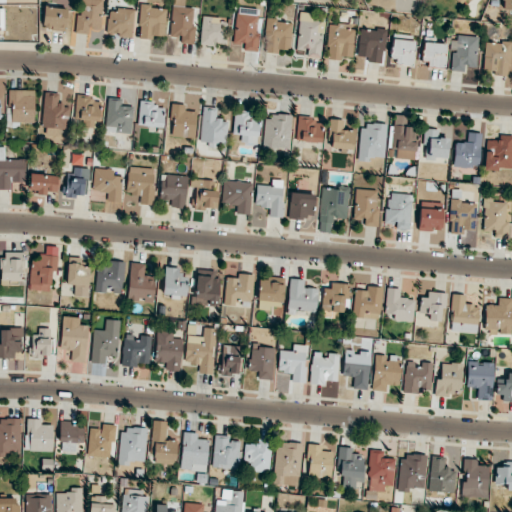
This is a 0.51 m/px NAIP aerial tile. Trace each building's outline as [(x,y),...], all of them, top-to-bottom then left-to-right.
[(101,34),(101,0),(81,0),(82,14),(76,14),(76,34),(101,34)] [(511,0),(499,0),(499,9),(511,9),(511,0)] [(139,39),(151,39),(152,36),(165,36),(165,7),(140,6),(139,39)] [(67,9),(44,7),(42,29),(66,30),(67,9)] [(196,9),(172,7),(170,36),(181,37),(181,43),(192,44),(196,9)] [(132,38),(134,10),(108,9),(107,33),(120,34),(119,37),(132,38)] [(324,22),(313,21),(313,13),(298,12),(297,56),(322,56),(324,22)] [(258,14),(235,14),(234,43),(244,43),(244,51),(257,51),(258,14)] [(226,19),(201,18),(201,46),(213,46),(213,43),(226,43),(226,19)] [(292,22),(268,20),(266,52),(279,53),(279,49),(290,50),(292,22)] [(329,23),(327,58),(353,59),(354,30),(346,30),(346,24),(329,23)] [(359,28),(357,56),(369,57),(368,62),(385,63),(387,30),(359,28)] [(478,36),(457,35),(457,40),(452,40),(450,71),(464,71),(464,66),(476,66),(478,36)] [(511,76),(511,42),(484,41),(483,70),(493,70),(493,75),(511,76)] [(445,66),(446,43),(423,42),(422,65),(445,66)] [(33,123),(34,90),(10,90),(9,122),(33,123)] [(42,127),(46,127),(45,135),(65,136),(66,104),(58,103),(59,93),(44,93),(42,127)] [(77,97),(74,119),(83,120),(83,127),(97,128),(100,99),(77,97)] [(121,99),(107,98),(106,133),(132,133),(132,106),(121,106),(121,99)] [(164,108),(155,108),(155,102),(139,101),(138,126),(163,127),(164,108)] [(184,111),(185,104),(172,104),(171,137),(194,138),(195,111),(184,111)] [(217,107),(202,107),(201,144),(226,145),(227,120),(216,119),(217,107)] [(258,145),(259,112),(234,111),(233,134),(241,135),(240,144),(258,145)] [(263,148),(290,149),(291,116),(264,115),(263,148)] [(296,141),(320,142),(321,119),(297,118),(296,141)] [(354,130),(343,130),(343,120),(330,119),(329,148),(353,149),(354,130)] [(386,125),(359,124),(357,161),(370,161),(370,157),(384,157),(386,125)] [(416,127),(392,127),(391,149),(396,149),(396,158),(415,159),(416,127)] [(438,129),(425,128),(422,158),(446,161),(448,138),(438,137),(438,129)] [(454,142),(453,166),(479,168),(481,133),(467,132),(466,143),(454,142)] [(511,170),(511,155),(511,135),(500,135),(500,140),(484,139),(483,169),(511,170)] [(0,167),(0,190),(12,190),(12,184),(25,184),(25,159),(5,159),(5,147),(0,147),(0,167)] [(140,204),(153,205),(154,168),(127,167),(127,195),(140,195),(140,204)] [(74,174),(66,174),(66,196),(83,197),(84,168),(74,168),(74,174)] [(93,191),(107,192),(107,201),(120,202),(121,176),(113,176),(113,169),(94,169),(93,191)] [(58,177),(31,173),(29,190),(38,191),(37,195),(46,196),(47,191),(56,193),(58,177)] [(171,208),(185,208),(186,176),(161,175),(160,200),(171,200),(171,208)] [(216,210),(217,192),(213,191),(214,181),(190,179),(190,188),(195,188),(194,209),(216,210)] [(283,180),(272,179),(271,186),(256,185),(255,206),(269,207),(269,217),(281,218),(283,180)] [(250,215),(251,182),(223,181),(222,204),(236,205),(236,214),(250,215)] [(322,186),(318,231),(331,232),(332,217),(346,218),(348,189),(322,186)] [(353,219),(361,220),(361,226),(376,226),(377,190),(354,189),(353,219)] [(306,215),(313,215),(315,194),(290,193),(289,219),(306,219),(306,215)] [(386,224),(395,224),(394,229),(410,229),(411,194),(386,193),(386,224)] [(507,200),(484,200),(483,232),(494,232),(494,237),(505,238),(507,200)] [(449,234),(463,234),(463,230),(475,230),(476,202),(450,201),(449,234)] [(441,231),(442,208),(417,207),(417,230),(441,231)] [(57,272),(58,247),(46,246),(45,254),(39,254),(39,261),(31,261),(29,291),(50,291),(51,272),(57,272)] [(5,261),(0,261),(0,282),(21,281),(20,252),(4,253),(5,261)] [(68,259),(67,286),(74,286),(74,296),(88,297),(90,260),(68,259)] [(122,294),(124,263),(108,261),(108,266),(97,265),(95,292),(122,294)] [(128,300),(153,302),(154,276),(144,276),(145,264),(130,263),(128,300)] [(163,297),(186,298),(187,277),(180,276),(180,268),(164,268),(163,297)] [(219,271),(196,270),(195,303),(206,304),(206,306),(217,307),(219,271)] [(226,277),(223,305),(236,306),(236,302),(250,304),(254,275),(237,273),(237,278),(226,277)] [(282,309),(284,280),(259,279),(257,308),(282,309)] [(318,289),(304,288),(305,280),(290,279),(287,311),(316,314),(318,289)] [(350,283),(331,282),(331,289),(323,289),(322,311),(343,312),(344,298),(349,298),(350,283)] [(353,317),(380,318),(381,287),(354,286),(353,317)] [(400,288),(387,288),(385,313),(393,313),(393,320),(412,321),(414,298),(400,298),(400,288)] [(442,321),(443,294),(419,293),(418,320),(442,321)] [(450,332),(478,332),(478,305),(465,305),(465,294),(451,294),(450,332)] [(511,334),(511,304),(511,298),(498,298),(498,304),(486,304),(485,333),(511,334)] [(85,363),(87,325),(79,325),(79,318),(62,316),(60,350),(71,350),(70,362),(85,363)] [(119,320),(105,320),(105,330),(92,330),(91,364),(105,364),(106,357),(118,357),(119,320)] [(187,335),(184,363),(199,364),(198,373),(212,374),(216,329),(203,327),(202,337),(187,335)] [(0,329),(0,337),(0,358),(19,359),(19,329),(0,329)] [(32,358),(50,359),(51,329),(33,329),(32,358)] [(165,370),(180,371),(181,339),(172,339),(173,330),(156,329),(155,363),(165,363),(165,370)] [(150,338),(133,337),(133,335),(124,334),(122,367),(136,367),(136,364),(149,364),(150,338)] [(271,381),(276,348),(252,345),(248,370),(258,372),(257,378),(271,381)] [(279,351),(277,372),(292,373),(291,382),(304,383),(306,345),(293,345),(292,351),(279,351)] [(239,375),(239,346),(220,346),(220,375),(239,375)] [(352,388),(367,389),(370,352),(356,351),(356,350),(344,349),(341,376),(352,377),(352,388)] [(337,381),(338,355),(321,354),(321,352),(311,352),(310,384),(325,385),(326,380),(337,381)] [(398,384),(399,355),(387,355),(373,354),(372,390),(385,391),(386,384),(398,384)] [(431,389),(432,364),(414,364),(414,362),(404,361),(403,392),(418,393),(418,389),(431,389)] [(493,362),(466,361),(465,387),(477,387),(476,400),(491,400),(493,362)] [(461,388),(461,363),(440,363),(440,379),(435,379),(435,395),(453,396),(454,388),(461,388)] [(506,379),(498,378),(497,401),(511,401),(511,373),(506,373),(506,379)] [(0,418),(0,426),(0,456),(20,456),(20,419),(0,418)] [(41,425),(41,419),(26,419),(25,451),(52,452),(52,425),(41,425)] [(151,440),(165,441),(166,422),(153,421),(151,440)] [(88,457),(112,458),(113,425),(101,425),(101,429),(89,429),(88,457)] [(144,462),(145,429),(119,428),(118,465),(130,466),(130,461),(144,462)] [(180,466),(205,469),(208,440),(197,439),(197,434),(183,432),(180,466)] [(240,442),(228,441),(229,436),(215,435),(212,468),(237,470),(240,442)] [(271,440),(257,440),(257,444),(244,444),(243,462),(250,463),(250,471),(270,472),(271,440)] [(175,464),(176,442),(155,441),(154,464),(175,464)] [(301,445),(275,444),(274,485),(299,486),(301,445)] [(331,478),(332,451),(321,451),(321,445),(309,444),(308,477),(331,478)] [(365,458),(354,457),(355,448),(339,447),(336,477),(342,477),(341,487),(355,488),(356,482),(363,482),(365,458)] [(384,491),(384,485),(393,486),(394,458),(383,458),(383,451),(368,451),(368,491),(384,491)] [(397,491),(410,492),(410,488),(424,488),(426,456),(398,455),(397,491)] [(454,492),(455,469),(444,468),(445,457),(430,456),(429,491),(454,492)] [(477,459),(462,458),(461,497),(487,497),(488,465),(477,465),(477,459)] [(511,461),(510,461),(510,467),(495,467),(495,484),(505,484),(505,490),(511,490),(511,461)] [(56,511),(81,511),(81,488),(69,488),(69,493),(56,493),(56,511)] [(142,490),(123,489),(121,511),(146,511),(147,497),(141,497),(142,490)] [(240,511),(242,491),(222,490),(221,500),(215,499),(214,511),(240,511)] [(25,511),(50,511),(50,494),(25,495),(25,511)] [(113,511),(114,497),(90,496),(89,511),(113,511)] [(18,511),(18,498),(0,498),(0,511),(18,511)] [(183,511),(202,511),(202,504),(184,503),(183,511)]
